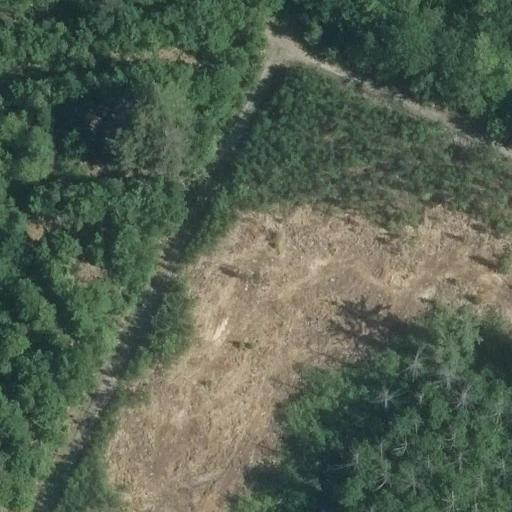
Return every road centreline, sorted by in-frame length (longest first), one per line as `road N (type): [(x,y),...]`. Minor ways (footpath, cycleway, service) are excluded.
road 1 (track): [(283,40),(41,511)]
road 2 (track): [(511,158),(283,40)]
